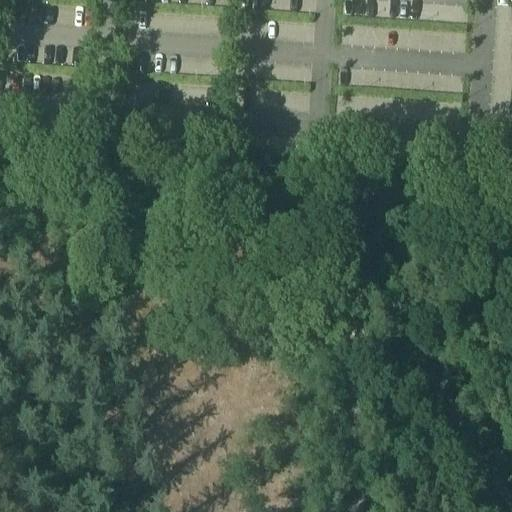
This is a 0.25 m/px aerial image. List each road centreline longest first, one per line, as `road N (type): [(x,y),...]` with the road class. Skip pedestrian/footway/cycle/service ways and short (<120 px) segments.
road 1 (track): [(0,171),(511,203)]
road 2 (track): [(357,511),(352,332),(362,197)]
road 3 (unknown): [(352,332),(386,346),(494,511)]
